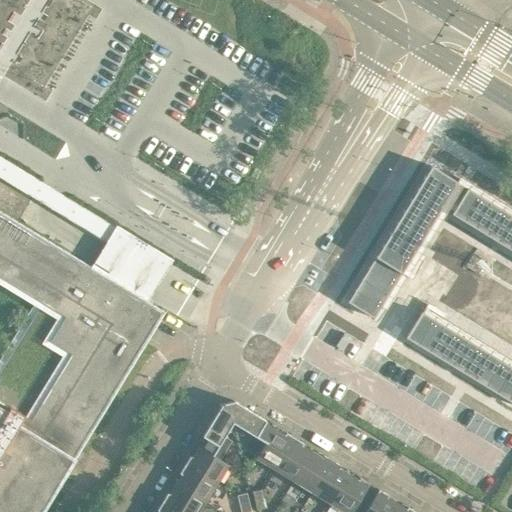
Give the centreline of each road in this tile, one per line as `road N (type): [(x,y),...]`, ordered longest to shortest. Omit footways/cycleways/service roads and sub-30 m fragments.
road 1 (residential): [(217,363),(414,41)]
road 2 (residential): [(459,511),(217,363)]
road 3 (residential): [(127,511),(217,363)]
